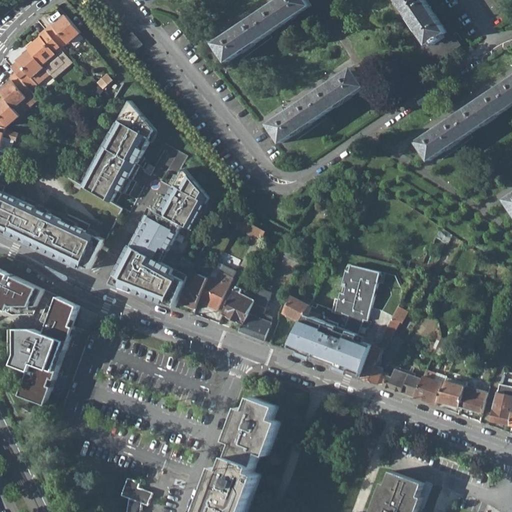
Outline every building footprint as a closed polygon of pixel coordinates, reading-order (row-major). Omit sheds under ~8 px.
[(279,0),(216,43),(229,62),(313,5),(309,0),(279,0)] [(399,0),(429,45),(426,47),(437,62),(462,45),(451,30),(448,32),(426,0),(399,0)] [(68,15),(55,26),(53,24),(47,29),(61,47),(67,41),(69,43),(82,32),(68,15)] [(44,64),(57,54),(55,52),(61,47),(47,29),(40,35),(42,37),(29,47),(31,49),(44,64)] [(143,44),(134,33),(123,41),(133,53),(143,44)] [(32,90),(39,84),(33,77),(45,67),(44,64),(31,49),(12,66),(18,72),(32,90)] [(33,77),(39,84),(51,73),(45,67),(33,77)] [(271,124),(284,143),(367,86),(354,67),(271,124)] [(40,99),(32,90),(18,72),(11,78),(13,80),(0,91),(7,98),(15,108),(21,115),(40,99)] [(110,73),(100,81),(105,88),(115,80),(110,73)] [(511,78),(419,141),(432,160),(511,106),(511,78)] [(7,98),(0,103),(0,126),(6,129),(21,115),(15,108),(7,98)] [(86,186),(114,202),(120,190),(127,194),(143,165),(140,164),(142,161),(145,163),(147,158),(144,156),(159,131),(133,100),(114,131),(113,130),(89,171),(93,173),(86,186)] [(87,121),(92,109),(85,106),(80,118),(87,121)] [(84,129),(72,125),(69,132),(81,136),(84,129)] [(94,134),(99,137),(104,129),(99,125),(99,126),(94,134)] [(0,131),(0,149),(2,150),(3,150),(6,137),(13,139),(19,140),(21,133),(6,129),(6,133),(0,131)] [(81,154),(86,157),(97,141),(100,142),(102,139),(99,137),(94,134),(90,139),(81,154)] [(9,152),(10,152),(13,139),(6,137),(3,150),(9,152)] [(0,225),(10,230),(9,233),(13,234),(27,241),(29,242),(37,246),(39,242),(45,246),(44,249),(83,268),(84,265),(92,269),(103,249),(105,245),(108,239),(88,230),(0,188),(2,185),(0,184),(0,167),(3,157),(0,156),(2,150),(0,149),(0,225)] [(77,161),(75,165),(80,168),(86,157),(81,154),(80,154),(77,161)] [(66,171),(70,173),(73,168),(75,165),(77,161),(73,159),(69,166),(66,171)] [(70,173),(69,176),(75,179),(79,172),(73,168),(70,173)] [(123,282),(121,286),(123,287),(147,296),(177,307),(191,275),(179,268),(200,230),(198,229),(209,209),(214,199),(188,168),(179,185),(177,184),(169,198),(171,199),(163,212),(158,209),(154,216),(151,214),(115,278),(123,282)] [(47,190),(44,198),(56,202),(59,195),(47,190)] [(228,205),(223,214),(240,223),(243,218),(245,214),(228,205)] [(222,217),(239,226),(240,223),(223,214),(222,217)] [(239,226),(238,227),(255,237),(252,241),(260,245),(267,231),(243,218),(240,223),(239,226)] [(288,242),(282,253),(302,263),(308,252),(288,242)] [(383,272),(353,264),(351,271),(348,270),(345,282),(349,283),(346,293),(343,292),(337,312),(341,313),(340,317),(343,318),(341,323),(329,319),(328,321),(307,313),(303,322),(291,346),(326,359),(328,356),(345,362),(342,369),(351,373),(352,369),(364,373),(367,364),(375,344),(359,339),(367,320),(370,321),(374,308),(383,272)] [(224,265),(217,279),(212,276),(211,278),(201,301),(219,310),(235,278),(234,278),(237,272),(224,265)] [(211,265),(207,273),(212,275),(216,268),(211,265)] [(43,287),(0,266),(0,305),(11,310),(13,303),(17,306),(35,305),(43,287)] [(189,287),(182,302),(198,309),(201,301),(211,278),(206,275),(201,273),(196,285),(194,290),(189,287)] [(263,288),(270,291),(273,286),(266,282),(263,288)] [(238,286),(224,313),(225,313),(244,323),(245,324),(257,300),(242,293),(244,289),(238,286)] [(293,295),(285,312),(303,322),(307,313),(319,290),(313,287),(312,286),(305,301),(293,295)] [(244,323),(241,331),(265,341),(272,322),(271,321),(272,316),(264,313),(273,292),(270,291),(263,288),(257,300),(245,324),(244,323)] [(73,325),(81,306),(60,297),(47,333),(36,329),(19,329),(18,354),(15,364),(31,371),(21,395),(48,405),(77,327),(73,325)] [(382,339),(395,316),(384,310),(374,308),(370,321),(367,320),(359,339),(375,344),(380,346),(382,339)] [(399,308),(397,311),(403,315),(400,322),(403,323),(409,313),(399,308)] [(395,316),(382,339),(380,346),(375,344),(367,364),(376,367),(377,364),(378,360),(380,360),(385,349),(386,349),(387,347),(400,322),(403,315),(397,311),(395,316)] [(443,337),(435,354),(439,356),(447,339),(443,337)] [(390,359),(393,361),(398,353),(406,341),(401,338),(393,350),(388,357),(390,359)] [(455,341),(450,353),(456,355),(460,343),(455,341)] [(478,343),(476,351),(486,353),(488,345),(478,343)] [(364,373),(362,377),(377,383),(379,383),(385,385),(389,375),(389,373),(386,371),(384,370),(376,367),(367,364),(364,373)] [(389,375),(385,385),(403,392),(404,389),(409,391),(408,394),(415,397),(423,379),(396,369),(394,377),(389,375)] [(425,376),(435,379),(438,373),(428,369),(425,376)] [(435,379),(446,383),(447,380),(448,377),(438,373),(435,379)] [(423,379),(415,397),(427,401),(435,379),(425,376),(423,379)] [(447,380),(466,386),(467,383),(465,382),(448,377),(447,380)] [(435,379),(427,401),(438,405),(439,401),(446,383),(435,379)] [(446,383),(439,401),(461,407),(466,386),(447,380),(446,383)] [(491,421),(511,425),(511,422),(511,385),(501,384),(497,400),(495,408),(494,408),(491,421)] [(466,386),(461,407),(483,413),(487,401),(486,401),(489,392),(466,386)] [(246,511),(261,474),(254,471),(262,452),(268,454),(281,421),(274,418),(279,405),(253,395),(248,408),(241,406),(228,439),(235,442),(225,467),(219,465),(201,511),(246,511)] [(417,511),(424,496),(420,495),(425,482),(393,469),(388,482),(385,481),(372,511),(417,511)] [(141,511),(143,503),(148,505),(152,492),(138,487),(140,482),(127,477),(120,495),(128,498),(126,511),(141,511)]
